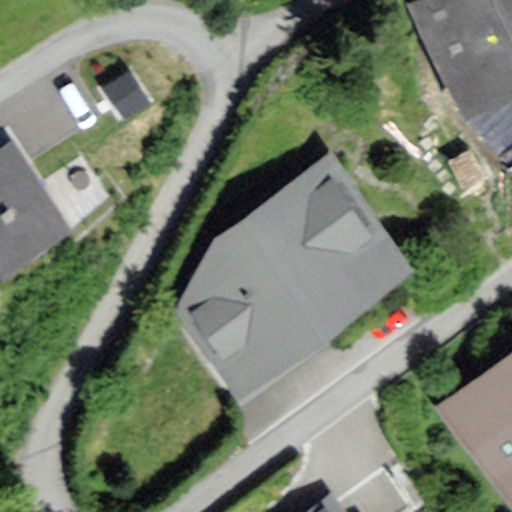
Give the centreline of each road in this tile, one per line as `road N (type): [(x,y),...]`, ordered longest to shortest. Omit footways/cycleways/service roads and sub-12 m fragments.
road 1 (residential): [(62,511),(46,482),(45,429),(212,123),(216,72),(191,34),(150,21),(89,37),(0,89)]
road 2 (residential): [(511,274),(186,511)]
